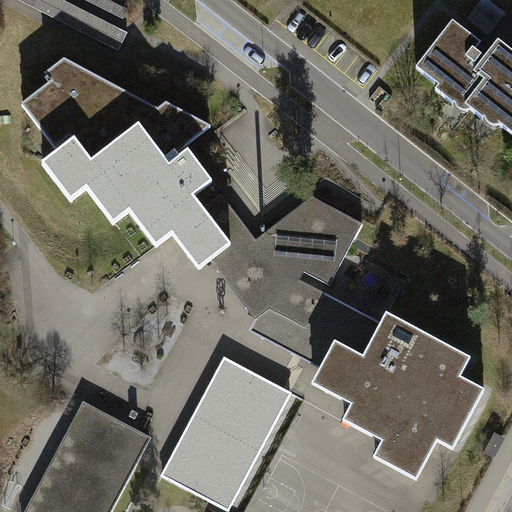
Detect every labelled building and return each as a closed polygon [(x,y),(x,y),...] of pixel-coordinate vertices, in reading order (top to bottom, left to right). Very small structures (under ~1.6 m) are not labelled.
[(131,30),(123,26),(132,8),(115,0),(18,0),(122,49),(131,30)] [(491,35),(509,12),(492,0),(482,0),(469,18),(491,35)] [(511,52),(457,9),(413,68),(511,135),(511,52)] [(52,83),(22,106),(54,149),(69,138),(72,142),(42,165),(71,202),(86,190),(114,225),(129,212),(156,247),(172,236),(199,270),(210,261),(255,319),(249,331),(320,369),(312,385),(351,406),(343,421),(382,442),(374,458),(417,481),(437,442),(453,450),(485,391),(461,378),(471,359),(386,314),(381,324),(299,280),(304,272),(329,285),(362,224),(312,198),(268,232),(263,226),(259,229),(264,235),(256,241),(221,195),(202,209),(197,202),(193,198),(212,183),(188,152),(187,152),(184,148),(211,127),(167,104),(159,111),(65,61),(45,76),(52,83)] [(225,358),(162,477),(227,511),(229,511),(293,394),(225,358)] [(112,511),(152,439),(86,404),(28,511),(112,511)]
